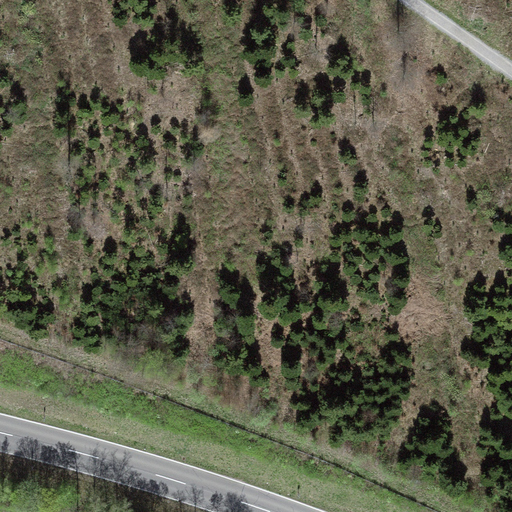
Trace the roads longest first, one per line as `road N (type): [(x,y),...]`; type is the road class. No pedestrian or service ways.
road 1 (motorway): [(270,511),(0,432)]
road 2 (track): [(409,0),(511,71)]
